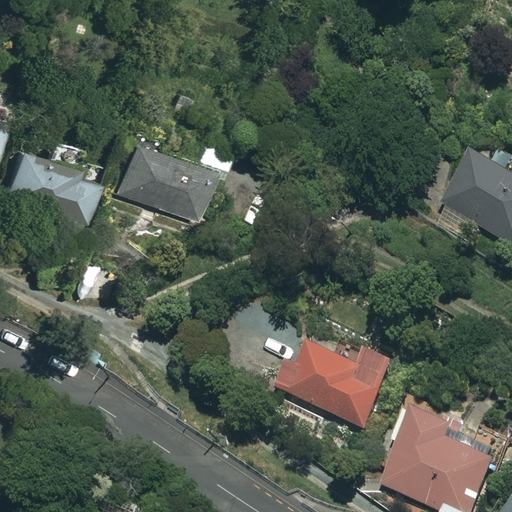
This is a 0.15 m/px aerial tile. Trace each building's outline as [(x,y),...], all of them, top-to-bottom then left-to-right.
[(194,141),(188,160),(128,141),(111,193),(190,218),(206,166),(219,170),(225,151),(194,141)] [(67,162),(10,150),(0,197),(0,205),(82,222),(91,180),(65,175),(67,162)] [(511,170),(470,150),(440,210),(511,246),(511,170)] [(356,369),(300,342),(278,390),(364,430),(392,369),(363,355),(356,369)] [(447,428),(412,411),(376,485),(432,511),(475,511),(468,509),(493,457),(444,434),(447,428)] [(511,511),(511,500),(503,511),(511,511)]
